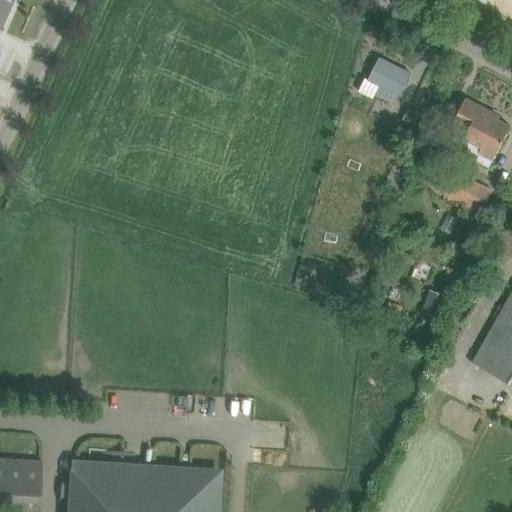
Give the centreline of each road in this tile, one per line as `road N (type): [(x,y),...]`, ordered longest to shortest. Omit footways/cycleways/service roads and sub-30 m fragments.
road 1 (unclassified): [(0,160),(74,0)]
road 2 (unclassified): [(511,67),(384,0)]
